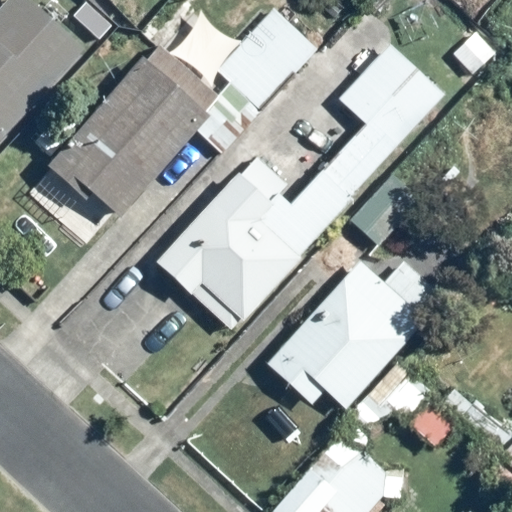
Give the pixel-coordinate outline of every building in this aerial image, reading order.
[(0,138),(84,45),(34,0),(0,0),(0,1),(0,138)] [(317,48),(268,0),(206,63),(254,110),(317,48)] [(443,91),(386,40),(336,96),(361,119),(297,190),(262,158),(250,147),(152,254),(230,325),(443,91)] [(221,98),(157,44),(55,164),(119,218),(221,98)] [(439,296),(397,260),(378,281),(355,261),(266,363),(304,395),(316,381),(344,405),(439,296)] [(418,389),(394,409),(428,450),(452,430),(418,389)] [(361,511),(389,482),(365,459),(338,434),(271,506),(277,511),(361,511)] [(468,511),(457,502),(447,511),(468,511)]
